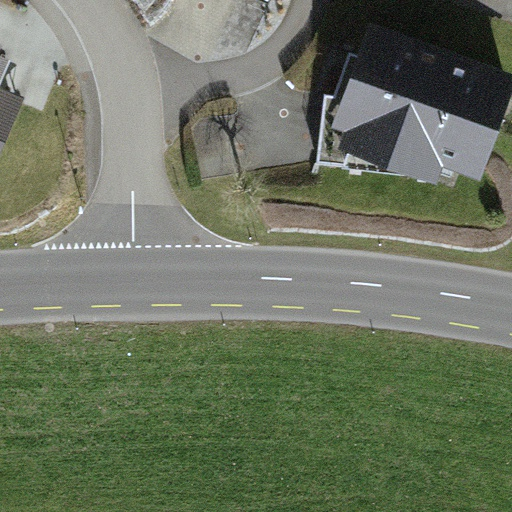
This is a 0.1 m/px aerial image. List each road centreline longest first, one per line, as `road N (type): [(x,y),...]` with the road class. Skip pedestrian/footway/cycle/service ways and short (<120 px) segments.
road 1 (tertiary): [(135,277),(323,279),(511,304)]
road 2 (residential): [(135,277),(131,92),(92,0)]
road 3 (tertiary): [(0,283),(135,277)]
